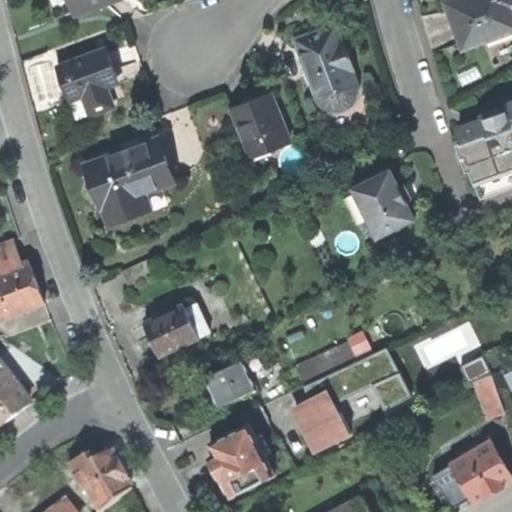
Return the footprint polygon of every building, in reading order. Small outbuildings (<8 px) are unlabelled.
[(72,0),(78,14),(102,5),(116,0),(126,0),(132,5),(136,1),(135,0),(72,0)] [(484,39),(511,28),(511,0),(452,0),(449,1),(458,26),(466,48),(485,41),(484,39)] [(300,38),(321,97),(326,103),(334,109),(346,109),(356,101),(359,88),(357,79),(354,70),(356,69),(345,40),(343,40),(337,24),(314,33),(300,38)] [(113,69),(107,51),(59,67),(78,123),(93,117),(92,115),(114,106),(108,87),(118,83),(113,69)] [(233,109),(251,156),(290,140),(272,93),(252,102),(233,109)] [(511,101),(511,102),(511,105),(499,109),(484,115),(484,117),(469,122),(461,135),(484,198),(511,187),(511,101)] [(159,140),(87,166),(101,208),(105,207),(111,226),(168,206),(161,187),(174,182),(164,153),(159,140)] [(392,169),(353,187),(377,237),(415,218),(407,202),(414,199),(409,190),(406,182),(400,185),(392,169)] [(15,240),(0,245),(0,312),(2,319),(45,303),(36,279),(30,261),(24,264),(15,240)] [(161,356),(211,332),(197,303),(186,309),(184,304),(146,323),(154,341),(161,356)] [(337,387),(366,373),(356,351),(367,346),(360,330),(349,335),(348,335),(295,360),(306,385),(330,373),(337,387)] [(259,387),(253,375),(265,369),(258,353),(246,358),(245,358),(206,376),(213,391),(219,405),(259,387)] [(493,356),(473,362),(478,378),(498,371),(493,356)] [(30,404),(0,365),(0,427),(14,417),(30,404)] [(384,365),(366,373),(392,423),(410,414),(384,365)] [(492,418),(511,411),(511,398),(504,372),(480,379),(492,418)] [(347,424),(329,389),(297,405),(320,449),(351,433),(350,430),(355,427),(352,422),(347,424)] [(442,444),(463,432),(455,417),(433,429),(442,444)] [(260,443),(249,424),(213,442),(218,454),(212,457),(218,470),(222,477),(223,477),(232,495),(275,472),(266,454),(271,451),(266,441),(260,443)] [(511,480),(511,474),(492,440),(481,447),(477,443),(471,446),(474,451),(454,463),(476,502),(492,492),(511,480)] [(82,460),(70,466),(84,495),(88,493),(98,511),(103,511),(133,490),(121,469),(113,453),(95,462),(92,455),(82,460)] [(374,511),(373,509),(382,504),(374,490),(334,511),(374,511)]
